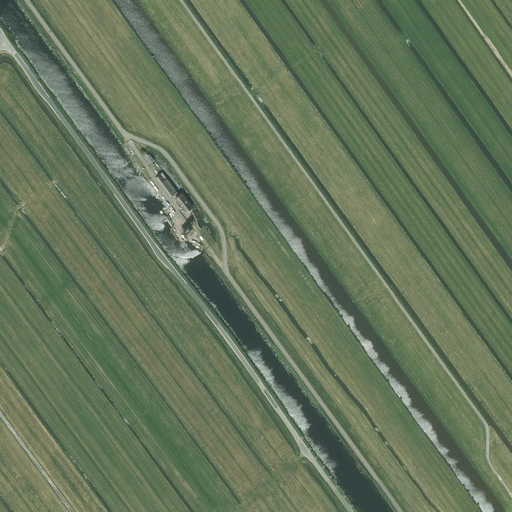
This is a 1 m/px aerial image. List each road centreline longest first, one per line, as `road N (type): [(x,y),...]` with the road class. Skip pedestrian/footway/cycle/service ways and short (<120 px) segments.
road 1 (unclassified): [(400,511),(225,271),(218,224),(160,148),(122,132),(26,0)]
road 2 (track): [(511,496),(487,457),(485,424),(180,0)]
road 3 (tertiary): [(349,511),(6,43)]
road 4 (track): [(72,511),(0,413)]
